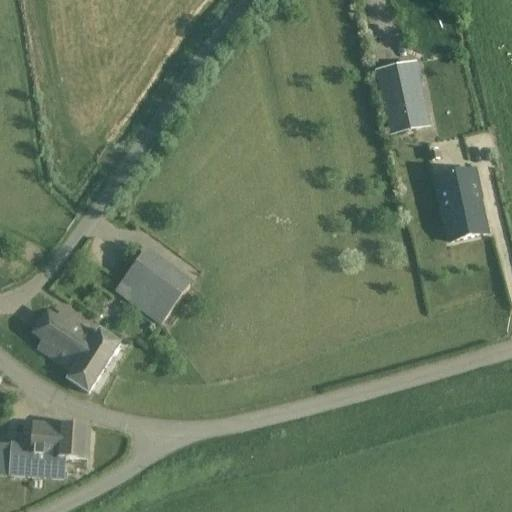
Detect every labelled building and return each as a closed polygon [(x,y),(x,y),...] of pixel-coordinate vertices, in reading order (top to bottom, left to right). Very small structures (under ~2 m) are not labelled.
[(428,128),(414,64),(376,72),(390,136),(428,128)] [(429,153),(431,163),(439,161),(437,151),(429,153)] [(487,237),(473,174),(437,182),(451,245),(487,237)] [(193,286),(147,250),(114,294),(160,328),(193,286)] [(97,336),(61,313),(37,350),(73,373),(67,382),(88,396),(120,347),(99,333),(97,336)] [(12,447),(0,446),(0,477),(64,482),(65,462),(88,463),(90,429),(33,425),(32,447),(12,446),(12,447)]
